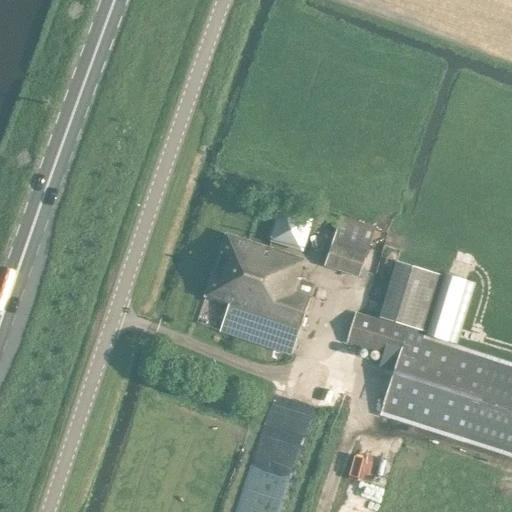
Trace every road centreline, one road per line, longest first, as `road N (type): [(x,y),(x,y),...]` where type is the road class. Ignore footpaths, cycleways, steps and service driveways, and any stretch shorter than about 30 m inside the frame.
road 1 (unclassified): [(48,511),(225,0)]
road 2 (primary): [(0,324),(114,0)]
road 3 (track): [(317,511),(368,373),(316,354),(283,374)]
